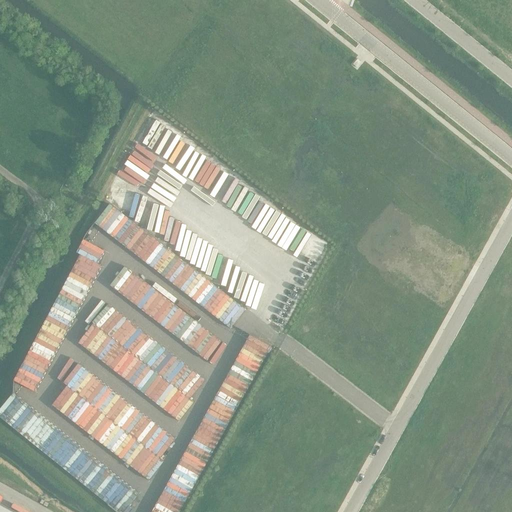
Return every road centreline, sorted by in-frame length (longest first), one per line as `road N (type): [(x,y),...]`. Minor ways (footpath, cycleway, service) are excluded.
road 1 (unclassified): [(350,511),(511,223)]
road 2 (tertiary): [(511,159),(317,2)]
road 3 (unclassified): [(411,0),(511,81)]
